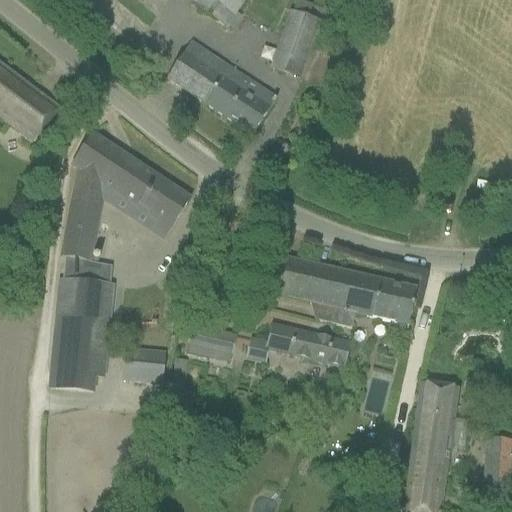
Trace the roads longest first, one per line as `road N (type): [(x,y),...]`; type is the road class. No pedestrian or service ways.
road 1 (unclassified): [(0,8),(220,186),(336,240),(429,265),(511,258)]
road 2 (track): [(32,511),(32,406),(56,218),(69,153),(112,96)]
road 3 (track): [(429,265),(511,82)]
